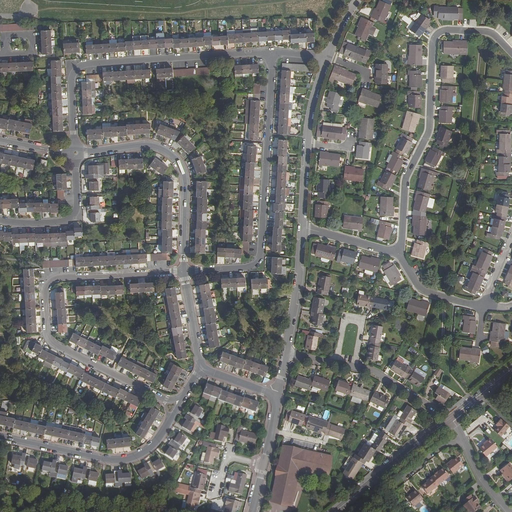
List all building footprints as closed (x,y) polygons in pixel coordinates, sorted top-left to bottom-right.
[(380,1),(374,15),(372,14),(371,18),(383,23),(390,5),(380,1)] [(444,21),(448,21),(448,8),(438,8),(438,19),(444,19),(444,21)] [(448,8),(448,21),(452,21),(452,19),(463,20),(463,9),(458,9),(458,8),(448,8)] [(418,19),(416,23),(426,30),(428,27),(427,26),(431,21),(422,15),(421,15),(418,19)] [(361,22),(355,36),(365,40),(373,23),(362,17),(360,21),(361,22)] [(426,30),(416,23),(410,31),(419,37),(423,32),(424,33),(426,30)] [(41,31),(41,39),(51,38),(51,30),(41,31)] [(283,41),(283,31),(275,32),(275,41),(283,41)] [(290,31),(283,31),(283,41),(291,40),(290,35),(290,31)] [(267,42),(266,32),(259,33),(259,42),(267,42)] [(275,41),(275,32),(266,32),(267,42),(275,41)] [(251,33),(243,34),(244,43),(251,42),(251,33)] [(259,42),(259,33),(251,33),(251,42),(259,42)] [(236,43),(236,34),(228,35),(228,36),(228,44),(236,43)] [(244,43),(243,34),(236,34),(236,43),(244,43)] [(307,42),(306,34),(298,35),(299,43),(307,42)] [(315,42),(314,34),(306,34),(307,42),(315,42)] [(290,35),(291,40),(291,44),(299,43),(298,35),(290,35)] [(212,45),(212,37),(212,36),(204,37),(204,38),(204,45),(212,45)] [(228,44),(228,36),(220,37),(220,45),(228,45),(228,44)] [(212,46),(220,45),(220,37),(212,37),(212,45),(212,46)] [(41,39),(42,47),(52,46),(51,38),(41,39)] [(197,47),(196,38),(188,39),(189,47),(197,47)] [(204,45),(204,38),(196,38),(197,47),(204,46),(204,45)] [(156,40),(157,48),(165,48),(164,39),(156,40)] [(172,40),(172,39),(164,39),(165,48),(173,47),(172,40)] [(180,39),(172,40),(173,47),(173,48),(181,48),(180,39)] [(188,39),(180,39),(181,48),(189,47),(188,39)] [(141,41),(141,49),(149,49),(149,40),(141,41)] [(156,40),(149,40),(149,49),(157,48),(156,40)] [(133,50),(133,41),(125,42),(125,43),(126,50),(133,50)] [(141,41),(133,41),(133,50),(141,49),(141,41)] [(459,43),(444,42),(443,54),(462,54),(463,41),(459,41),(459,43)] [(357,48),(343,42),(339,53),(349,57),(349,58),(352,59),(357,48)] [(79,43),(71,44),(72,53),(80,53),(79,43)] [(110,44),(110,52),(118,52),(117,43),(110,44)] [(125,43),(117,43),(118,52),(126,51),(126,50),(125,43)] [(63,46),(64,54),(72,53),(71,44),(63,44),(63,46)] [(94,45),(94,53),(102,53),(102,44),(94,45)] [(102,44),(102,53),(110,52),(110,44),(102,44)] [(94,53),(94,45),(86,45),(86,54),(94,53)] [(422,59),(421,59),(422,45),(410,45),(410,56),(409,56),(408,65),(422,66),(422,59)] [(52,54),(52,46),(42,47),(42,55),(52,54)] [(357,48),(352,59),(356,61),(356,60),(362,62),(366,51),(357,48)] [(52,69),(61,69),(61,60),(51,61),(52,66),(52,69)] [(33,71),(33,62),(25,63),(25,71),(33,71)] [(10,72),(9,63),(1,64),(2,73),(10,72)] [(17,72),(17,63),(9,63),(10,72),(17,72)] [(25,63),(17,63),(17,72),(25,71),(25,63)] [(442,63),(441,73),(443,73),(443,79),(442,83),(455,83),(455,63),(442,63)] [(375,71),(375,74),(387,75),(387,65),(376,64),(376,70),(375,71)] [(242,66),(243,74),(251,74),(250,65),(242,66)] [(251,74),(259,73),(258,65),(250,65),(251,74)] [(334,65),(328,82),(332,84),(334,79),(352,86),(356,75),(342,70),(342,68),(334,65)] [(235,75),(243,74),(242,66),(234,66),(235,75)] [(165,77),(173,77),(173,70),(173,68),(164,69),(165,77)] [(193,77),(209,77),(209,68),(174,68),(174,79),(193,78),(193,77)] [(62,76),(61,69),(52,69),(52,77),(61,76),(62,76)] [(150,69),(142,70),(143,79),(151,78),(150,69)] [(157,78),(165,77),(164,69),(157,69),(157,78)] [(143,79),(142,70),(135,71),(135,79),(143,79)] [(127,80),(127,71),(119,72),(119,80),(127,80)] [(135,71),(127,71),(127,80),(135,79),(135,71)] [(282,71),(281,79),(290,79),(291,71),(282,71)] [(420,75),(420,71),(408,71),(408,75),(410,75),(410,88),(421,88),(422,75),(420,75)] [(103,81),(112,81),(111,72),(103,73),(103,75),(103,81)] [(119,72),(111,72),(112,81),(119,80),(119,72)] [(387,85),(387,75),(375,74),(374,78),(376,78),(375,84),(387,85)] [(51,77),(52,85),(61,84),(61,76),(52,77),(51,77)] [(290,79),(281,79),(281,86),(290,87),(290,79)] [(81,83),(82,91),(92,90),(91,82),(90,82),(87,82),(81,83)] [(511,82),(504,82),(503,90),(505,90),(505,94),(511,94),(511,82)] [(52,92),(62,92),(61,84),(52,85),(52,92)] [(281,86),(280,94),(289,95),(290,87),(281,86)] [(442,90),(441,90),(441,103),(452,103),(452,91),(454,91),(454,87),(442,87),(442,90)] [(377,107),(381,97),(368,92),(368,91),(362,89),(358,102),(366,105),(367,103),(377,107)] [(82,91),(82,99),(92,98),(92,90),(82,91)] [(330,91),(326,103),(328,104),(326,107),(338,111),(339,107),(337,106),(341,94),(330,91)] [(408,95),(409,95),(409,108),(420,108),(421,96),(419,96),(420,92),(408,91),(408,95)] [(52,92),(52,100),(62,100),(62,92),(52,92)] [(289,95),(280,94),(280,102),(289,103),(289,95)] [(502,96),(501,104),(511,105),(511,94),(505,94),(505,97),(502,96)] [(92,98),(82,99),(83,106),(92,106),(92,98)] [(260,101),(253,101),(251,100),(251,108),(260,109),(260,101)] [(280,102),(279,110),(288,110),(289,103),(280,102)] [(511,108),(511,105),(501,104),(500,112),(502,112),(502,116),(510,117),(510,113),(511,113),(511,108)] [(83,106),(83,115),(93,114),(92,106),(83,106)] [(53,108),(53,116),(63,115),(62,107),(53,108)] [(442,110),(440,110),(440,123),(451,124),(452,111),(453,111),(453,107),(442,107),(442,110)] [(260,109),(251,108),(250,116),(259,117),(260,109)] [(288,110),(279,110),(279,118),(288,118),(288,110)] [(413,133),(417,118),(419,118),(420,115),(408,111),(402,129),(413,133)] [(53,116),(53,125),(63,124),(63,115),(53,116)] [(259,125),(259,117),(250,116),(250,124),(259,125)] [(1,118),(0,122),(0,128),(7,130),(7,129),(9,120),(1,118)] [(279,118),(278,126),(288,126),(288,118),(279,118)] [(373,131),(372,131),(374,119),(363,118),(361,132),(359,132),(359,138),(372,140),(373,131)] [(7,129),(15,131),(17,121),(9,119),(9,120),(7,129)] [(17,121),(15,131),(22,132),(24,122),(17,121)] [(32,124),(24,122),(22,132),(30,134),(32,124)] [(317,125),(315,136),(327,138),(327,139),(331,139),(333,124),(324,123),(323,126),(317,125)] [(135,134),(134,124),(126,125),(126,126),(127,135),(135,134)] [(142,124),(134,124),(135,134),(143,134),(142,124)] [(150,124),(142,124),(143,134),(151,133),(150,124)] [(249,132),(258,133),(259,125),(250,124),(249,132)] [(333,124),(331,139),(335,140),(335,139),(345,140),(347,128),(342,128),(342,125),(333,124)] [(164,136),(168,127),(160,125),(157,134),(164,136)] [(126,126),(118,127),(119,136),(127,136),(127,135),(126,126)] [(288,126),(278,126),(278,134),(290,135),(290,126),(288,126)] [(103,129),(103,137),(111,137),(111,127),(103,127),(103,129)] [(119,136),(118,127),(111,127),(111,137),(119,136)] [(175,130),(169,128),(168,127),(164,136),(172,139),(175,140),(181,132),(175,130)] [(441,128),(436,140),(438,140),(437,144),(448,148),(449,144),(448,143),(452,131),(441,128)] [(103,139),(103,137),(103,129),(95,130),(95,140),(103,139)] [(95,140),(95,130),(87,130),(87,140),(95,140)] [(500,142),(511,142),(511,134),(510,134),(510,131),(501,130),(501,134),(500,134),(500,142)] [(249,132),(249,140),(258,141),(258,133),(249,132)] [(400,137),(402,138),(396,149),(406,154),(412,143),(411,142),(413,139),(402,133),(400,137)] [(177,143),(183,148),(190,142),(184,136),(177,143)] [(278,140),(278,148),(287,148),(287,141),(278,140)] [(189,154),(196,148),(190,142),(183,148),(189,154)] [(359,146),(358,145),(356,158),(368,160),(369,147),(371,147),(371,143),(360,142),(359,146)] [(511,142),(500,142),(499,150),(501,150),(501,153),(511,154),(511,150),(510,150),(511,142)] [(248,147),(247,154),(256,155),(256,147),(248,147)] [(432,150),(431,150),(425,162),(435,167),(441,155),(443,156),(444,153),(434,147),(432,150)] [(278,156),(286,157),(287,148),(278,148),(277,156),(278,156)] [(326,153),(320,152),(318,165),(327,166),(327,165),(339,166),(340,155),(326,154),(326,153)] [(391,155),(393,156),(387,167),(397,173),(403,161),(402,160),(403,157),(393,152),(391,155)] [(499,156),(499,164),(510,164),(510,157),(511,157),(511,154),(501,153),(501,156),(499,156)] [(10,165),(12,156),(4,154),(2,164),(10,165)] [(256,155),(247,154),(247,162),(254,163),(255,163),(256,155)] [(10,165),(17,167),(19,157),(12,156),(10,165)] [(278,164),(286,165),(287,157),(286,157),(278,156),(278,164)] [(25,169),(27,159),(19,157),(17,167),(25,169)] [(192,160),(194,167),(204,164),(201,157),(192,160)] [(150,166),(156,171),(162,163),(155,158),(150,166)] [(35,161),(27,159),(25,169),(33,170),(35,161)] [(127,169),(135,169),(135,159),(127,160),(127,169)] [(143,169),(143,159),(135,159),(135,169),(143,169)] [(127,169),(127,160),(119,160),(119,170),(127,169)] [(246,162),(245,170),(254,171),(254,163),(247,162),(246,162)] [(103,165),(88,166),(89,174),(86,175),(86,178),(98,178),(103,178),(103,174),(109,174),(109,163),(103,164),(103,165)] [(162,163),(156,171),(163,175),(168,167),(162,163)] [(207,171),(204,164),(194,167),(197,175),(207,171)] [(278,164),(277,172),(286,173),(286,165),(278,164)] [(510,164),(499,164),(499,172),(496,172),(496,176),(508,176),(508,173),(510,173),(510,164)] [(345,167),(343,179),(362,181),(364,170),(348,169),(349,167),(345,167)] [(421,172),(422,172),(418,187),(429,190),(434,172),(422,168),(421,172)] [(245,170),(245,178),(253,179),(254,171),(245,170)] [(377,185),(387,191),(389,187),(390,187),(396,176),(386,171),(380,182),(379,181),(377,185)] [(277,172),(277,180),(285,181),(286,173),(277,172)] [(66,174),(57,174),(57,182),(67,182),(66,174)] [(98,178),(86,178),(87,182),(89,182),(90,191),(99,190),(99,181),(98,181),(98,178)] [(245,178),(244,186),(253,187),(253,179),(245,178)] [(330,192),(328,192),(329,180),(317,179),(317,192),(318,192),(318,196),(330,196),(330,192)] [(285,181),(277,180),(276,188),(285,188),(285,181)] [(206,181),(197,181),(197,190),(206,190),(206,181)] [(67,182),(57,182),(58,190),(64,190),(67,190),(67,182)] [(163,182),(163,190),(173,190),(173,182),(163,182)] [(244,194),(252,195),(253,187),(244,186),(244,187),(244,194)] [(276,188),(276,196),(285,196),(285,188),(276,188)] [(173,190),(163,190),(163,198),(172,198),(173,198),(173,190)] [(197,197),(206,198),(206,190),(197,190),(197,197)] [(416,195),(417,195),(413,210),(424,213),(429,194),(417,191),(416,195)] [(497,205),(508,207),(509,199),(508,199),(509,195),(500,193),(500,197),(498,197),(497,205)] [(244,194),(243,202),(252,202),(252,195),(244,194)] [(276,196),(275,204),(284,204),(285,196),(276,196)] [(100,201),(99,197),(90,197),(90,206),(88,206),(88,209),(99,209),(99,206),(100,205),(100,201)] [(197,197),(197,205),(207,206),(207,198),(206,198),(197,197)] [(392,213),(392,198),(381,197),(380,216),(393,217),(393,213),(392,213)] [(10,199),(2,200),(3,209),(11,208),(10,199)] [(18,199),(10,199),(11,208),(19,208),(18,203),(18,199)] [(317,205),(316,205),(315,218),(327,218),(327,206),(329,206),(329,202),(318,201),(317,205)] [(243,210),(245,210),(251,210),(252,202),(243,202),(243,210)] [(18,203),(19,208),(19,212),(27,212),(26,203),(18,203)] [(27,212),(35,212),(34,203),(26,203),(27,212)] [(34,203),(35,212),(43,211),(42,203),(34,203)] [(50,203),(42,203),(43,211),(43,212),(50,212),(50,204),(50,203)] [(50,204),(50,212),(51,213),(59,213),(58,207),(58,204),(50,204)] [(284,204),(275,204),(274,204),(273,211),(275,212),(283,212),(285,212),(285,204),(284,204)] [(162,205),(162,214),(172,214),(172,206),(162,205)] [(497,216),(506,218),(507,215),(506,215),(508,207),(497,205),(495,213),(497,213),(497,216)] [(99,209),(88,209),(88,213),(91,213),(91,222),(100,222),(100,213),(99,213),(99,209)] [(244,218),(253,219),(253,211),(251,210),(245,210),(244,218)] [(275,212),(274,220),(283,220),(283,212),(275,212)] [(197,213),(197,221),(206,222),(207,213),(197,213)] [(162,214),(162,221),(172,222),(172,214),(162,214)] [(413,220),(414,220),(414,235),(425,235),(426,216),(413,216),(413,220)] [(492,226),(503,229),(504,221),(505,221),(506,218),(497,216),(496,219),(494,219),(492,226)] [(343,228),(358,229),(358,231),(362,232),(363,219),(344,217),(343,228)] [(244,218),(244,226),(252,226),(253,219),(244,218)] [(283,220),(274,220),(274,228),(282,228),(283,228),(283,220)] [(161,229),(162,229),(172,230),(172,222),(162,221),(161,229)] [(197,229),(205,230),(206,230),(206,222),(197,221),(197,229)] [(379,225),(380,225),(377,237),(388,240),(392,228),(390,227),(391,224),(380,221),(379,225)] [(244,226),(243,234),(252,234),(252,226),(244,226)] [(503,229),(492,226),(490,235),(492,235),(491,238),(499,240),(500,236),(501,236),(503,229)] [(75,237),(83,237),(82,228),(74,228),(74,231),(75,237)] [(282,228),(274,228),(273,228),(273,236),(281,236),(282,228)] [(162,229),(162,238),(172,238),(172,230),(162,229)] [(196,229),(196,237),(205,237),(205,230),(197,229),(196,229)] [(4,240),(4,242),(12,241),(12,234),(12,232),(4,232),(4,240)] [(28,243),(36,242),(35,234),(35,233),(27,234),(28,243)] [(43,243),(51,243),(51,233),(43,234),(43,243)] [(51,233),(51,243),(59,242),(59,233),(51,233)] [(59,233),(59,242),(67,242),(67,240),(67,233),(59,233)] [(12,243),(20,243),(19,234),(12,234),(12,241),(12,243)] [(19,234),(20,243),(28,243),(27,234),(19,234)] [(36,243),(43,243),(43,234),(35,234),(36,242),(36,243)] [(243,234),(243,242),(248,242),(251,242),(252,234),(243,234)] [(281,236),(273,236),(272,244),(281,244),(281,236)] [(172,238),(162,238),(162,245),(172,246),(172,238)] [(416,244),(415,243),(411,256),(422,259),(426,247),(428,247),(429,243),(417,240),(416,244)] [(281,244),(272,244),(272,251),(280,252),(281,245),(281,244)] [(329,259),(333,260),(337,248),(333,247),(332,248),(327,247),(317,244),(317,245),(315,254),(315,255),(321,257),(329,259)] [(205,253),(205,245),(195,245),(195,253),(205,253)] [(225,257),(225,248),(217,248),(217,257),(225,257)] [(233,258),(233,249),(225,248),(225,257),(233,258)] [(241,250),(233,249),(233,258),(241,258),(241,255),(241,250)] [(479,260),(489,264),(492,256),(491,256),(493,253),(485,249),(483,253),(482,252),(479,260)] [(353,264),(356,253),(344,250),(344,251),(340,250),(336,262),(340,263),(341,261),(353,264)] [(124,265),(123,256),(123,252),(121,252),(121,256),(115,256),(116,265),(120,265),(124,265)] [(147,254),(139,255),(139,264),(144,263),(147,263),(147,262),(147,255),(147,254)] [(132,264),(131,255),(123,256),(124,265),(128,264),(132,264)] [(139,264),(139,255),(131,255),(132,264),(136,264),(139,264)] [(108,265),(107,256),(99,257),(100,266),(104,266),(108,265)] [(115,256),(107,256),(108,265),(111,265),(116,265),(115,256)] [(84,258),(84,267),(88,267),(92,266),(91,257),(84,258)] [(100,266),(99,257),(91,257),(92,266),(96,266),(100,266)] [(272,257),(272,266),(281,266),(282,258),(272,257)] [(376,261),(362,257),(359,268),(377,272),(380,260),(377,259),(376,261)] [(76,260),(76,266),(76,267),(80,267),(84,267),(84,258),(76,258),(76,260)] [(476,271),(485,274),(486,271),(489,264),(479,260),(476,267),(478,268),(476,271)] [(391,286),(401,280),(399,277),(400,276),(394,265),(384,271),(390,282),(389,283),(391,286)] [(281,266),(272,266),(271,274),(281,274),(281,266)] [(24,270),(24,277),(34,277),(34,273),(33,269),(24,270)] [(473,273),(470,280),(480,285),(483,277),(484,277),(485,274),(476,271),(475,274),(473,273)] [(320,276),(317,293),(325,295),(325,292),(328,292),(331,277),(320,276)] [(24,277),(24,285),(34,285),(34,280),(34,277),(24,277)] [(237,279),(237,287),(245,287),(245,278),(237,279)] [(229,288),(229,279),(221,279),(221,281),(221,288),(229,288)] [(229,288),(237,287),(237,279),(229,279),(229,288)] [(259,279),(251,279),(251,289),(260,289),(259,279)] [(267,279),(259,279),(260,289),(268,288),(267,279)] [(480,285),(470,280),(467,288),(468,288),(467,291),(475,295),(476,291),(477,292),(480,285)] [(146,292),(146,283),(142,283),(138,284),(138,292),(146,292)] [(154,291),(154,283),(150,283),(146,283),(146,292),(154,291)] [(130,293),(138,292),(138,284),(134,284),(130,284),(130,293)] [(201,293),(210,291),(209,284),(199,285),(201,293)] [(24,285),(25,293),(35,293),(34,288),(34,285),(24,285)] [(116,286),(116,294),(124,294),(124,285),(119,285),(116,286)] [(77,295),(84,295),(84,286),(80,287),(76,287),(77,295)] [(84,295),(93,295),(92,286),(88,286),(84,286),(84,295)] [(92,286),(93,295),(101,294),(100,286),(96,286),(92,286)] [(109,295),(108,286),(104,286),(100,286),(101,294),(101,295),(109,295)] [(109,295),(116,294),(116,286),(112,286),(108,286),(109,295)] [(165,289),(167,297),(176,295),(175,287),(165,289)] [(201,293),(202,301),(212,299),(210,291),(201,293)] [(56,301),(65,300),(64,292),(57,293),(55,293),(56,296),(56,301)] [(25,301),(35,301),(35,297),(35,293),(25,293),(22,293),(22,297),(25,296),(25,301)] [(168,304),(178,303),(176,295),(167,297),(168,304)] [(356,305),(372,308),(374,299),(374,298),(358,295),(356,305)] [(314,298),(311,312),(314,313),(322,314),(325,299),(314,298)] [(202,301),(203,309),(213,307),(212,299),(202,301)] [(388,301),(374,299),(372,308),(387,311),(392,312),(393,302),(388,301)] [(429,304),(423,302),(423,303),(410,299),(407,310),(418,313),(417,314),(425,317),(429,304)] [(65,300),(56,301),(56,304),(56,309),(57,309),(65,308),(65,300)] [(35,304),(35,301),(25,301),(26,309),(36,308),(35,304)] [(179,311),(178,303),(168,304),(169,312),(179,311)] [(205,317),(214,315),(213,307),(203,309),(205,317)] [(26,309),(26,317),(36,316),(36,313),(36,308),(26,309)] [(66,308),(65,308),(57,309),(57,312),(58,316),(66,316),(66,308)] [(179,311),(169,312),(171,320),(180,319),(179,311)] [(321,326),(324,314),(322,314),(314,313),(312,325),(321,326)] [(205,317),(206,324),(215,323),(216,323),(214,315),(205,317)] [(26,317),(27,325),(36,324),(36,320),(36,316),(26,317)] [(58,324),(67,324),(66,316),(58,316),(58,320),(58,324)] [(475,321),(475,317),(463,316),(463,320),(465,320),(463,333),(474,334),(476,321),(475,321)] [(180,319),(171,320),(172,328),(181,326),(182,326),(180,319)] [(206,325),(207,333),(216,331),(215,323),(206,324),(206,325)] [(503,339),(504,331),(505,324),(494,323),(492,338),(490,338),(490,342),(492,342),(493,342),(493,347),(500,347),(500,343),(502,343),(503,343),(503,339)] [(27,333),(37,332),(37,328),(36,324),(27,325),(27,333)] [(67,324),(58,324),(58,328),(59,332),(67,332),(67,324)] [(370,342),(380,344),(383,327),(373,325),(370,342)] [(183,334),(181,326),(172,328),(173,336),(183,334)] [(216,331),(207,333),(208,340),(218,338),(216,331)] [(315,351),(319,333),(310,331),(309,335),(308,335),(305,349),(315,351)] [(77,345),(80,337),(73,333),(69,341),(73,343),(77,345)] [(173,336),(174,344),(184,342),(183,334),(173,336)] [(83,348),(87,340),(80,337),(77,345),(80,346),(83,348)] [(218,338),(208,340),(210,348),(219,346),(218,338)] [(91,352),(94,344),(87,340),(83,348),(87,350),(91,352)] [(184,342),(174,344),(176,352),(185,350),(184,342)] [(380,344),(370,342),(367,359),(377,361),(380,344)] [(42,349),(43,347),(39,345),(36,344),(32,351),(39,355),(42,349)] [(97,355),(98,354),(101,347),(94,344),(91,352),(94,353),(97,355)] [(105,357),(109,349),(102,346),(101,347),(98,354),(102,356),(105,357)] [(479,363),(481,350),(474,349),(474,350),(460,348),(459,359),(470,360),(470,362),(479,363)] [(45,361),(49,353),(45,351),(42,349),(39,355),(38,357),(45,361)] [(109,349),(105,357),(109,359),(112,361),(116,355),(116,353),(109,349)] [(187,358),(185,350),(176,352),(177,359),(187,358)] [(223,363),(227,364),(230,355),(223,352),(219,361),(223,363)] [(52,364),(56,356),(52,354),(49,353),(45,361),(52,364)] [(231,365),(234,367),(238,357),(230,355),(227,364),(231,365)] [(52,364),(59,368),(63,361),(63,360),(59,358),(56,356),(52,364)] [(125,369),(129,361),(122,357),(118,365),(121,367),(125,369)] [(242,368),(245,360),(238,357),(234,367),(238,368),(242,369),(242,368)] [(250,371),(253,362),(246,359),(245,360),(242,368),(246,370),(250,371)] [(405,377),(410,369),(396,360),(390,369),(405,378),(405,377)] [(66,371),(70,364),(66,363),(63,361),(59,368),(59,369),(66,372),(66,371)] [(129,371),(132,372),(136,364),(129,361),(125,369),(129,371)] [(261,365),(253,362),(250,371),(254,373),(257,374),(261,365)] [(66,371),(73,375),(77,367),(74,365),(70,364),(66,371)] [(139,376),(143,368),(136,364),(132,372),(135,374),(139,376)] [(174,365),(170,371),(179,376),(182,369),(174,365)] [(261,365),(257,374),(261,375),(265,377),(268,368),(261,365)] [(73,375),(81,378),(83,373),(84,371),(81,369),(77,367),(73,375)] [(142,378),(146,379),(150,371),(143,368),(139,376),(142,378)] [(410,369),(405,377),(408,379),(408,381),(418,387),(424,378),(410,369)] [(150,371),(146,379),(149,381),(153,383),(157,375),(150,371)] [(179,376),(170,371),(166,379),(175,383),(179,376)] [(80,380),(87,384),(91,376),(87,374),(83,373),(81,378),(80,380)] [(311,386),(313,379),(309,378),(309,379),(297,375),(294,386),(309,391),(311,386)] [(87,384),(94,387),(98,380),(94,378),(91,376),(87,384)] [(313,379),(311,386),(327,392),(330,381),(314,376),(313,379)] [(171,390),(175,383),(166,379),(163,386),(171,390)] [(101,381),(98,380),(94,387),(101,391),(105,383),(101,381)] [(335,391),(349,395),(352,388),(349,387),(349,384),(339,380),(335,391)] [(108,394),(112,387),(108,385),(105,383),(101,391),(108,394)] [(206,384),(203,393),(211,396),(214,387),(210,386),(206,384)] [(358,385),(353,384),(352,388),(349,395),(349,396),(366,401),(370,391),(357,387),(358,385)] [(453,396),(455,392),(444,386),(442,389),(438,387),(434,393),(438,395),(435,399),(444,404),(450,394),(453,396)] [(116,398),(116,396),(119,390),(116,389),(112,387),(108,394),(116,398)] [(214,387),(211,396),(218,399),(221,391),(222,390),(218,389),(214,387)] [(123,400),(127,392),(124,390),(120,389),(119,390),(116,396),(123,400)] [(225,403),(229,394),(225,392),(221,391),(218,399),(218,400),(225,403)] [(131,403),(134,396),(131,394),(127,392),(123,400),(131,403)] [(375,392),(369,402),(384,409),(389,399),(375,392)] [(232,395),(229,394),(225,403),(233,405),(236,396),(232,395)] [(138,407),(141,399),(138,398),(134,396),(131,403),(138,407)] [(240,408),(240,407),(243,399),(240,398),(236,396),(233,405),(240,408)] [(243,399),(240,407),(248,410),(251,400),(248,399),(244,398),(243,399)] [(251,400),(248,410),(255,413),(259,403),(255,402),(251,400)] [(186,415),(196,421),(197,418),(198,418),(203,410),(195,406),(190,413),(188,412),(186,415)] [(400,417),(400,418),(410,424),(412,420),(411,419),(416,411),(407,406),(403,413),(400,417)] [(152,407),(148,414),(155,418),(159,411),(152,407)] [(289,422),(296,424),(296,423),(302,425),(305,415),(292,411),(289,422)] [(148,414),(144,421),(151,425),(155,418),(148,414)] [(196,421),(186,415),(184,418),(187,420),(182,427),(190,432),(194,424),(196,421)] [(13,427),(15,419),(7,417),(5,426),(13,427)] [(322,432),(325,433),(328,424),(329,423),(310,417),(306,428),(321,433),(322,432)] [(409,428),(411,425),(410,424),(400,418),(398,421),(396,420),(388,432),(399,439),(407,426),(409,428)] [(13,428),(21,430),(23,421),(15,419),(13,427),(13,428)] [(500,437),(508,427),(500,420),(495,425),(497,427),(493,431),(500,437)] [(21,430),(28,432),(30,423),(23,421),(21,430)] [(144,421),(140,427),(147,432),(151,425),(144,421)] [(36,433),(38,424),(30,423),(28,432),(36,433)] [(44,435),(44,434),(46,426),(38,424),(36,433),(44,435)] [(345,430),(328,424),(325,433),(325,434),(342,440),(345,430)] [(52,436),(54,427),(46,425),(46,426),(44,434),(52,436)] [(229,429),(225,428),(225,426),(218,425),(214,440),(222,442),(223,435),(228,437),(229,429)] [(70,426),(69,430),(68,439),(75,441),(77,432),(78,428),(70,426)] [(52,436),(59,438),(61,429),(54,427),(52,436)] [(143,439),(147,432),(140,427),(136,434),(143,439)] [(68,439),(69,430),(61,429),(59,438),(68,439)] [(83,443),(85,435),(86,430),(82,429),(81,433),(77,432),(75,441),(83,443)] [(237,431),(235,439),(239,440),(239,441),(255,445),(258,434),(241,430),(241,431),(237,431)] [(83,444),(91,445),(93,436),(91,436),(92,432),(87,431),(86,435),(85,435),(83,443),(83,444)] [(376,450),(379,452),(381,449),(382,450),(387,441),(386,441),(389,437),(380,431),(377,435),(378,436),(373,444),(372,443),(370,446),(376,450)] [(170,442),(179,448),(181,445),(181,446),(186,438),(179,433),(174,441),(171,439),(170,442)] [(93,436),(91,445),(99,447),(100,438),(93,436)] [(130,437),(122,438),(123,447),(131,446),(130,437)] [(123,447),(122,438),(115,439),(115,448),(123,447)] [(486,456),(497,447),(490,438),(486,442),(487,443),(484,445),(480,449),(486,456)] [(107,449),(115,448),(115,439),(106,440),(107,449)] [(217,444),(208,442),(203,441),(202,445),(207,446),(204,462),(212,464),(214,456),(218,457),(220,449),(216,448),(217,444)] [(179,448),(170,442),(168,445),(170,447),(165,454),(172,459),(177,452),(177,451),(179,448)] [(370,446),(365,443),(357,456),(355,455),(354,458),(363,463),(364,464),(366,461),(368,463),(376,450),(370,446)] [(332,456),(282,444),(278,465),(277,467),(281,468),(280,473),(276,472),(275,474),(270,500),(279,503),(280,501),(282,501),(281,503),(289,505),(289,501),(291,501),(299,470),(301,461),(315,464),(312,473),(327,477),(332,456)] [(24,466),(26,455),(22,454),(22,457),(13,455),(11,464),(20,466),(20,465),(24,466)] [(26,455),(24,466),(27,466),(27,467),(35,469),(37,460),(29,458),(30,456),(26,455)] [(354,458),(350,455),(344,466),(347,468),(354,458)] [(363,463),(354,458),(347,468),(343,474),(352,480),(363,463)] [(446,465),(453,474),(463,466),(457,458),(452,461),(450,463),(449,462),(446,465)] [(150,461),(147,463),(152,473),(153,473),(164,467),(159,459),(152,464),(150,461)] [(54,472),(56,462),(53,461),(52,464),(43,462),(42,471),(50,473),(51,472),(54,472)] [(301,461),(299,470),(312,473),(315,464),(301,461)] [(57,474),(66,476),(68,467),(59,465),(60,462),(56,462),(54,472),(53,477),(56,477),(57,474)] [(142,479),(150,475),(149,474),(152,473),(147,463),(144,465),(145,467),(137,472),(142,479)] [(503,473),(509,480),(511,478),(511,466),(509,463),(501,470),(503,473)] [(85,479),(87,468),(83,467),(83,470),(74,468),(72,477),(71,482),(77,483),(78,478),(81,479),(81,478),(85,479)] [(87,468),(85,479),(88,479),(88,480),(96,482),(98,473),(90,471),(90,469),(87,468)] [(434,475),(431,477),(438,485),(449,476),(443,468),(436,473),(437,474),(434,476),(434,475)] [(118,472),(118,486),(122,486),(121,483),(125,483),(125,486),(131,485),(130,474),(122,474),(121,471),(118,472)] [(115,487),(118,487),(118,486),(118,472),(114,472),(114,475),(105,475),(106,484),(114,484),(115,487)] [(198,493),(200,493),(201,490),(203,490),(207,476),(196,473),(192,488),(182,485),(181,489),(189,491),(198,493)] [(229,491),(242,495),(247,475),(239,473),(236,484),(231,483),(229,491)] [(427,494),(438,485),(431,477),(426,481),(427,482),(421,487),(427,494)] [(416,490),(409,496),(410,497),(407,500),(413,507),(423,500),(416,490)] [(197,497),(198,493),(189,491),(185,509),(193,511),(195,505),(198,505),(200,497),(197,497)] [(462,501),(465,504),(472,498),(470,495),(462,501)] [(463,505),(468,511),(474,511),(481,507),(477,504),(476,501),(477,500),(474,496),(472,498),(465,504),(463,505)] [(227,503),(227,504),(224,511),(235,511),(237,505),(238,501),(227,498),(226,503),(227,503)]
